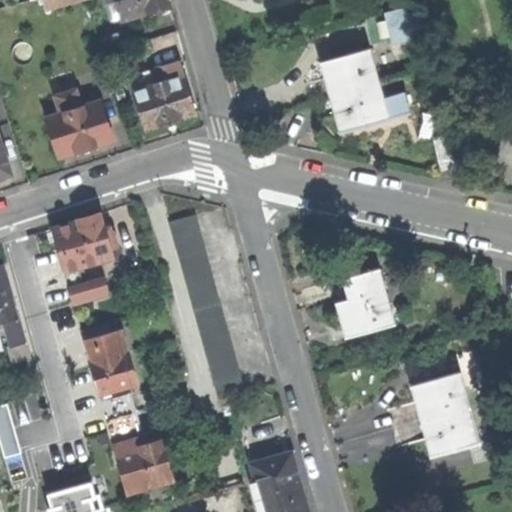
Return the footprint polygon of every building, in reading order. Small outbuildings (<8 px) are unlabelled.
[(44,0),(47,8),(74,0),(44,0)] [(116,0),(117,1),(121,17),(169,4),(168,0),(116,0)] [(392,42),(425,33),(417,2),(385,11),(392,42)] [(126,30),(98,38),(103,53),(131,45),(126,30)] [(325,76),(331,95),(379,82),(370,49),(371,49),(370,47),(320,61),(320,63),(321,63),(325,76)] [(179,60),(156,67),(159,75),(161,81),(155,83),(133,90),(145,128),(165,121),(196,112),(184,74),(183,74),(179,60)] [(153,77),(155,83),(161,81),(159,75),(153,77)] [(339,131),(409,111),(403,91),(383,96),(379,82),(331,95),(335,111),(340,129),(339,130),(339,131)] [(56,95),(62,113),(84,106),(78,88),(56,95)] [(100,101),(84,106),(62,113),(49,117),(61,156),(86,148),(113,140),(100,101)] [(441,169),(457,165),(449,133),(434,137),(441,169)] [(0,174),(9,172),(0,142),(0,174)] [(64,269),(113,255),(111,248),(116,246),(112,231),(106,233),(100,211),(87,215),(79,217),(80,220),(53,228),(64,269)] [(219,396),(245,389),(196,211),(169,219),(219,396)] [(0,313),(16,309),(3,264),(0,264),(0,313)] [(346,340),(407,322),(404,309),(391,308),(380,269),(381,268),(381,267),(342,278),(343,279),(344,279),(349,297),(337,301),(342,319),(347,337),(346,338),(346,340)] [(147,310),(168,303),(160,273),(139,279),(147,310)] [(73,304),(109,294),(105,279),(69,289),(73,304)] [(16,309),(0,313),(0,323),(8,321),(14,344),(25,341),(16,309)] [(99,394),(138,383),(132,361),(123,328),(84,339),(99,394)] [(29,354),(25,341),(14,344),(9,345),(13,358),(29,354)] [(416,397),(422,419),(470,406),(460,373),(462,372),(461,370),(411,384),(411,386),(413,386),(416,397)] [(101,400),(106,419),(135,411),(135,410),(130,392),(101,400)] [(7,403),(0,405),(0,441),(12,482),(29,477),(7,403)] [(430,455),(481,440),(481,439),(479,439),(470,406),(422,419),(427,439),(431,453),(430,454),(430,455)] [(126,490),(172,476),(166,453),(161,436),(143,441),(135,411),(106,419),(126,490)] [(308,511),(301,488),(298,475),(292,477),(285,453),(253,461),(266,511),(308,511)] [(91,480),(47,493),(52,511),(100,511),(104,509),(100,494),(96,495),(91,480)]
